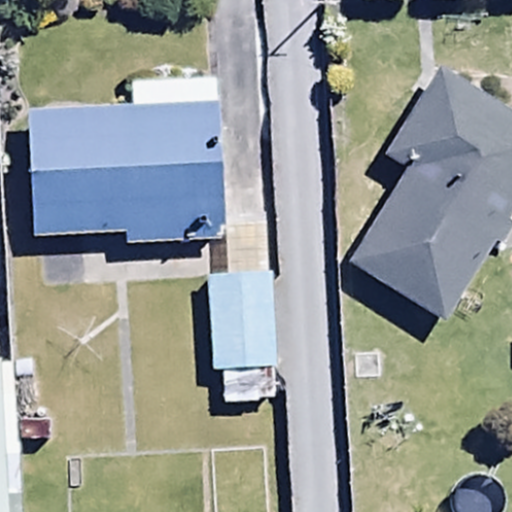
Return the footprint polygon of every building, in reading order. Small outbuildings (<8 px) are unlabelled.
[(407,177),(345,276),(447,339),(511,233),(511,125),(442,82),(390,167),(407,177)] [(135,118),(28,122),(35,250),(128,247),(128,255),(223,252),(218,92),(134,95),(135,118)] [(276,288),(210,287),(211,383),(225,384),(225,417),(274,418),(276,288)] [(15,375),(0,375),(0,511),(5,511),(5,506),(20,506),(15,375)] [(270,511),(269,457),(207,458),(209,511),(270,511)]
